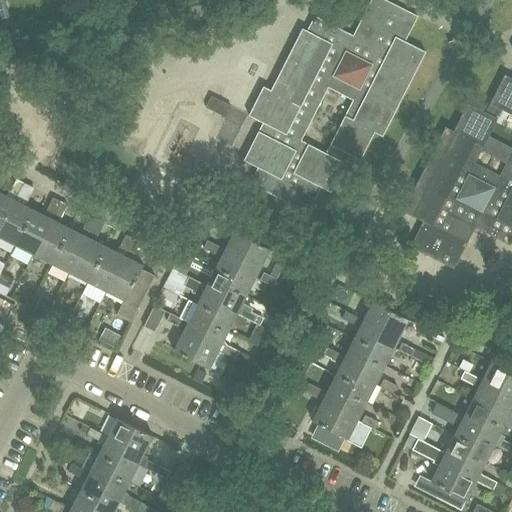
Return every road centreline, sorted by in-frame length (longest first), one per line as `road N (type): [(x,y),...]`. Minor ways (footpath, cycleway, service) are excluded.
road 1 (residential): [(0,428),(33,367),(59,363),(351,511)]
road 2 (residential): [(235,0),(0,65)]
